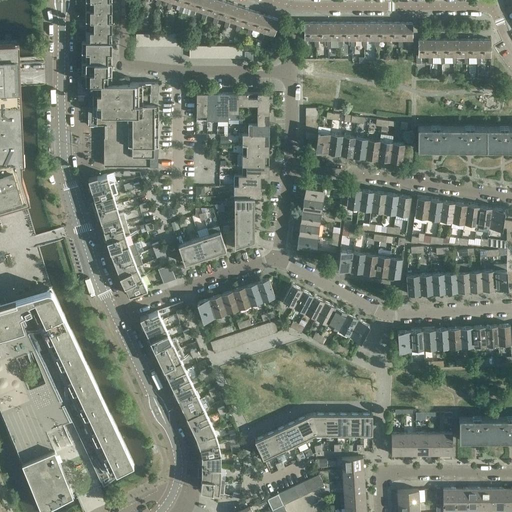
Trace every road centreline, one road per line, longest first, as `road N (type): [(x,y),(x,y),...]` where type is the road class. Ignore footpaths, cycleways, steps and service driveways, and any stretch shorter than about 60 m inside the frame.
road 1 (tertiary): [(113,312),(65,166),(62,0)]
road 2 (residential): [(511,195),(291,165)]
road 3 (residential): [(494,10),(292,8)]
road 4 (tertiary): [(173,492),(172,436),(113,312)]
road 5 (residential): [(113,312),(279,259)]
road 6 (residential): [(380,473),(390,316)]
road 7 (residential): [(380,473),(511,468)]
road 8 (residential): [(279,259),(390,316)]
road 9 (residential): [(177,194),(179,72)]
road 10 (residential): [(390,316),(511,307)]
